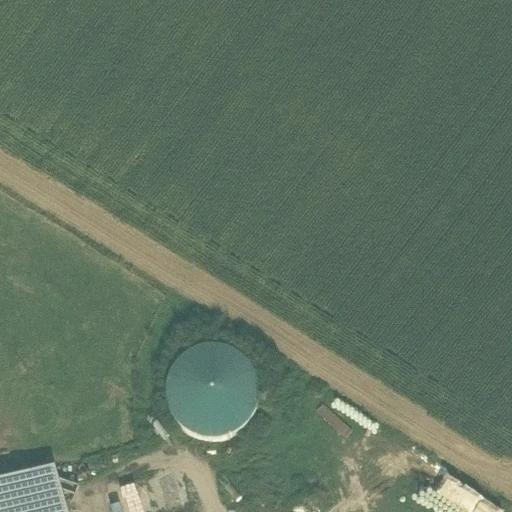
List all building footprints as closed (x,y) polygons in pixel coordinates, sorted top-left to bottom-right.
[(166,392),(168,410),(176,426),(190,438),(208,443),(226,442),(242,433),(254,419),(259,402),(258,384),(249,368),(235,356),(218,351),(200,352),(184,361),(172,374),(166,392)] [(0,412),(0,487),(28,480),(51,473),(31,404),(0,412)] [(28,480),(36,511),(61,511),(51,473),(28,480)] [(0,487),(0,511),(36,511),(28,480),(0,487)] [(452,511),(495,511),(457,488),(445,508),(452,511)]
